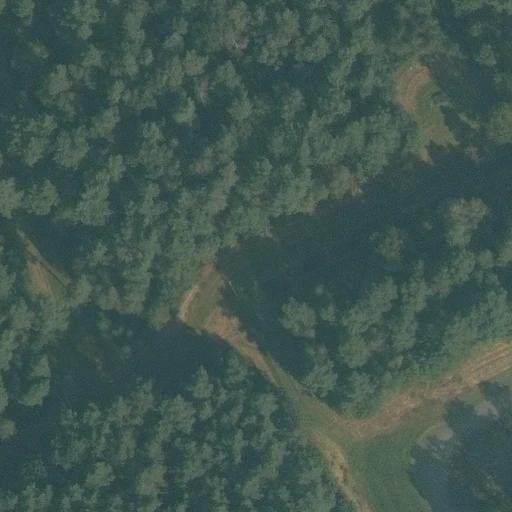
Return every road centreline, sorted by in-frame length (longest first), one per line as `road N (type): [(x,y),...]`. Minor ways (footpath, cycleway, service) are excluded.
road 1 (track): [(0,468),(182,352),(219,278),(511,141)]
road 2 (track): [(92,410),(0,104)]
